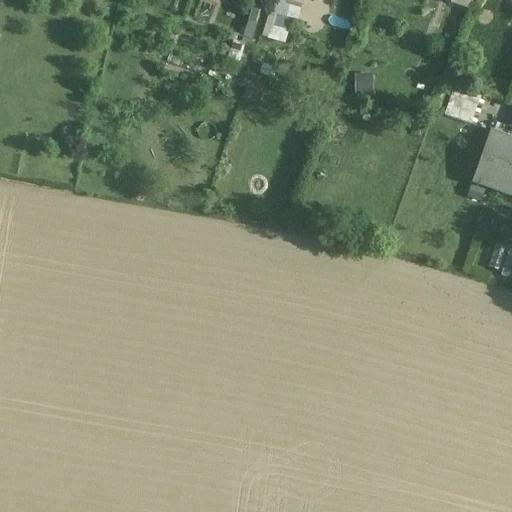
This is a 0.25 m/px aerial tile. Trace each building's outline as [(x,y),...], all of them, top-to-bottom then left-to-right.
[(472,0),(451,0),(450,4),(469,11),(472,0)] [(280,4),(269,39),(284,44),(291,20),(296,22),(300,10),(280,4)] [(444,116),(471,123),(476,105),(449,98),(444,116)] [(511,129),(509,138),(490,131),(471,185),(511,199),(511,129)] [(484,191),(472,187),(468,198),(480,203),(484,191)] [(507,250),(495,246),(488,269),(500,273),(507,250)]
